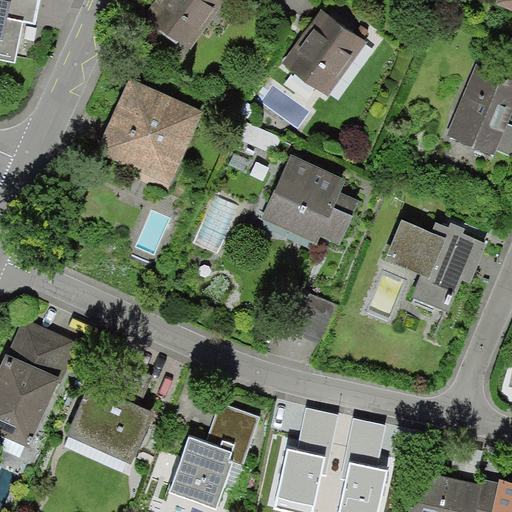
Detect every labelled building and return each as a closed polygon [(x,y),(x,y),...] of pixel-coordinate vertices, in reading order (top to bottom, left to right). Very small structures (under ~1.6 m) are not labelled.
[(0,0),(0,59),(16,62),(23,25),(35,27),(40,0),(0,0)] [(212,0),(148,0),(137,17),(191,53),(220,11),(210,4),(212,0)] [(318,8),(308,22),(312,25),(298,44),(293,41),(277,63),(324,97),(364,41),(318,8)] [(506,72),(476,59),(446,130),(511,158),(511,122),(509,121),(511,113),(511,58),(511,59),(506,72)] [(199,109),(126,76),(89,155),(162,189),(199,109)] [(342,175),(285,151),(256,221),(310,244),(315,233),(338,243),(357,198),(336,189),(342,175)] [(440,233),(398,216),(381,258),(417,272),(406,299),(443,313),(455,281),(467,285),(488,235),(446,218),(440,233)] [(76,341),(21,317),(6,351),(2,349),(0,354),(0,446),(19,455),(53,376),(60,379),(76,341)] [(139,404),(153,371),(111,353),(98,383),(85,378),(60,435),(128,464),(152,409),(139,404)] [(261,416),(219,401),(206,437),(185,430),(164,488),(214,507),(222,485),(234,489),(261,416)] [(339,415),(306,407),(297,450),(325,456),(321,475),(326,476),(339,415)] [(386,425),(353,418),(340,478),(346,479),(349,462),(377,468),(386,425)] [(297,450),(287,448),(273,509),(284,511),(312,511),(321,475),(325,456),(297,450)] [(377,468),(349,462),(346,479),(338,511),(377,511),(387,470),(377,468)] [(476,481),(416,466),(405,511),(487,511),(496,480),(477,476),(476,481)] [(511,511),(511,479),(497,477),(487,511),(511,511)]
